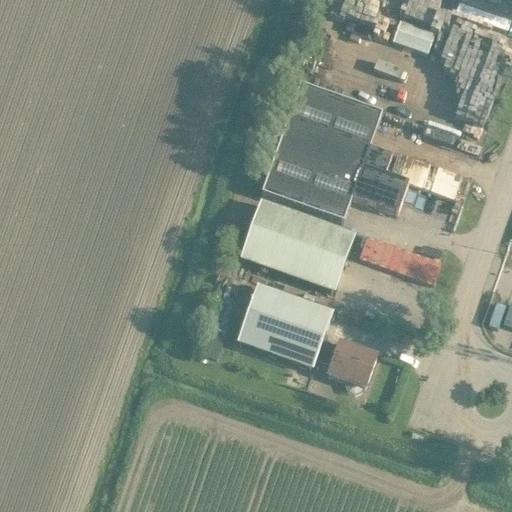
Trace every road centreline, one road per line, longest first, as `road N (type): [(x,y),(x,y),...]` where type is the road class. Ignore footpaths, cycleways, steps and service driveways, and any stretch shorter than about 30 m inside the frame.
road 1 (unclassified): [(461,329),(445,375),(446,411),(497,432),(511,426)]
road 2 (unclassified): [(511,185),(461,329)]
